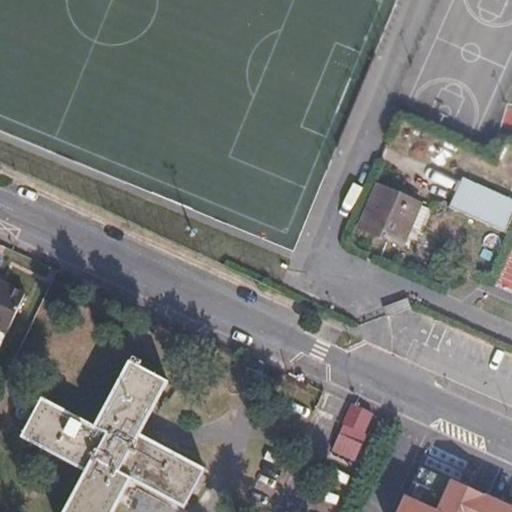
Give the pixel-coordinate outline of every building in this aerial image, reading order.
[(511,214),(511,199),(460,177),(448,206),(505,231),(511,214)] [(419,204),(419,203),(378,184),(360,226),(402,244),(410,224),(419,204)] [(428,208),(419,204),(410,224),(420,228),(428,208)] [(11,325),(29,285),(24,283),(0,271),(0,319),(0,320),(11,325)] [(406,297),(384,306),(387,313),(409,305),(406,297)] [(210,461),(145,426),(174,370),(147,355),(150,348),(141,342),(101,416),(46,388),(27,426),(62,445),(92,462),(81,482),(65,511),(114,511),(137,470),(153,478),(190,498),(210,461)] [(511,511),(511,503),(491,493),(479,488),(447,474),(431,503),(395,490),(383,511),(511,511)]
